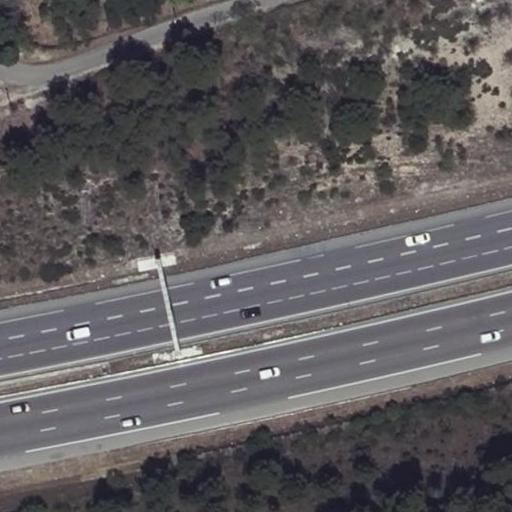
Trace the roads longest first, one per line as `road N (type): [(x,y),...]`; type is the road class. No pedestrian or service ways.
road 1 (motorway): [(0,430),(511,319)]
road 2 (motorway): [(414,263),(0,358)]
road 3 (motorway): [(414,263),(0,335)]
road 4 (unclassified): [(270,0),(40,81),(14,84),(0,72)]
